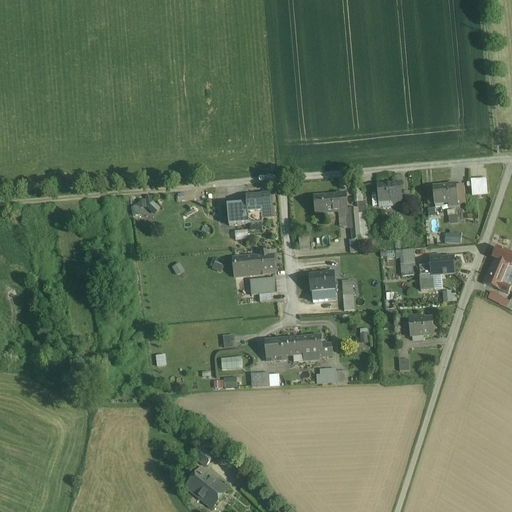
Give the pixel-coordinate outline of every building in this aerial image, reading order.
[(487,179),(471,180),(472,197),(489,195),(487,179)] [(401,185),(378,187),(379,203),(382,203),(383,207),(403,206),(401,185)] [(464,185),(456,186),(458,205),(466,204),(464,185)] [(456,186),(433,188),(435,205),(449,203),(449,207),(458,207),(458,205),(456,186)] [(270,195),(247,197),(247,203),(248,204),(248,214),(249,214),(250,225),(261,224),(261,213),(262,213),(263,217),(272,216),(270,195)] [(347,195),(314,198),(316,215),(339,213),(339,217),(349,216),(347,195)] [(364,201),(357,202),(358,209),(358,214),(367,213),(366,201),(364,201)] [(153,202),(148,208),(153,213),(159,208),(153,202)] [(248,204),(228,206),(229,226),(250,225),(249,214),(248,214),(248,204)] [(358,214),(358,209),(350,210),(353,241),(361,240),(358,214)] [(358,214),(361,240),(369,239),(367,213),(358,214)] [(455,216),(449,217),(450,226),(458,225),(457,216),(455,216)] [(236,232),(237,241),(251,239),(250,230),(236,232)] [(463,234),(448,233),(447,243),(463,244),(463,234)] [(310,235),(300,235),(301,249),(311,248),(310,235)] [(353,241),(350,241),(351,254),(362,253),(361,240),(353,241)] [(416,249),(399,251),(401,265),(417,264),(416,249)] [(511,255),(497,249),(493,258),(495,259),(484,284),(499,291),(502,284),(509,268),(510,265),(511,266),(511,265),(511,255)] [(256,257),(234,259),(236,279),(248,277),(257,277),(276,275),(275,257),(268,257),(267,252),(261,253),(262,258),(256,258),(256,257)] [(454,258),(441,259),(440,255),(431,256),(431,265),(419,266),(421,292),(434,290),(433,276),(455,274),(454,258)] [(225,264),(217,261),(214,268),(222,271),(225,264)] [(180,263),(173,268),(178,276),(185,272),(180,263)] [(402,265),(402,275),(415,275),(414,265),(402,265)] [(79,277),(89,277),(88,266),(78,267),(79,277)] [(502,284),(511,287),(511,286),(511,282),(510,281),(511,276),(511,269),(509,268),(502,284)] [(334,274),(311,276),(312,293),(326,292),(326,296),(336,295),(334,274)] [(278,278),(251,281),(252,296),(280,294),(278,278)] [(355,281),(344,281),(345,311),(356,311),(355,281)] [(511,287),(502,284),(499,291),(509,294),(511,287)] [(452,292),(443,293),(444,303),(452,302),(452,292)] [(511,303),(491,294),(488,299),(501,305),(511,311),(511,303)] [(433,319),(419,320),(418,316),(409,317),(411,338),(413,337),(413,341),(424,340),(423,336),(434,335),(433,319)] [(361,332),(361,343),(369,343),(369,332),(361,332)] [(238,336),(224,336),(225,348),(238,348),(238,336)] [(322,337),(302,339),(304,360),(304,362),(317,361),(320,358),(333,357),(332,345),(322,346),(322,337)] [(302,339),(267,342),(268,362),(288,361),(287,357),(294,356),(295,360),(304,360),(302,339)] [(158,356),(159,367),(169,366),(168,355),(158,356)] [(241,358),(222,359),(222,370),(242,369),(241,358)] [(263,358),(256,358),(256,374),(264,374),(263,358)] [(410,372),(410,362),(400,362),(400,372),(410,372)] [(337,370),(323,370),(323,385),(337,384),(337,370)] [(252,376),(253,388),(280,386),(280,375),(252,376)] [(233,379),(223,379),(223,390),(234,390),(233,379)] [(214,459),(200,448),(192,457),(195,459),(206,469),(214,459)] [(228,492),(202,470),(187,490),(200,501),(201,501),(213,511),(228,492)]
